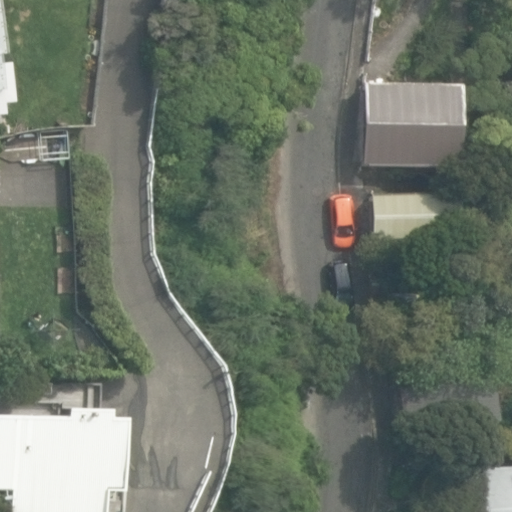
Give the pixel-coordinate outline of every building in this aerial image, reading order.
[(511,37),(496,143),(511,145),(511,37)] [(356,162),(440,165),(442,86),(359,83),(356,162)] [(364,196),(365,238),(441,236),(440,194),(364,196)] [(511,307),(502,308),(503,343),(511,342),(511,307)] [(392,372),(396,426),(479,420),(476,367),(392,372)] [(53,417),(0,415),(0,487),(4,488),(3,511),(86,511),(87,492),(103,492),(104,420),(92,420),(93,409),(53,408),(53,417)] [(446,505),(446,511),(511,511),(511,463),(454,468),(457,504),(446,505)]
